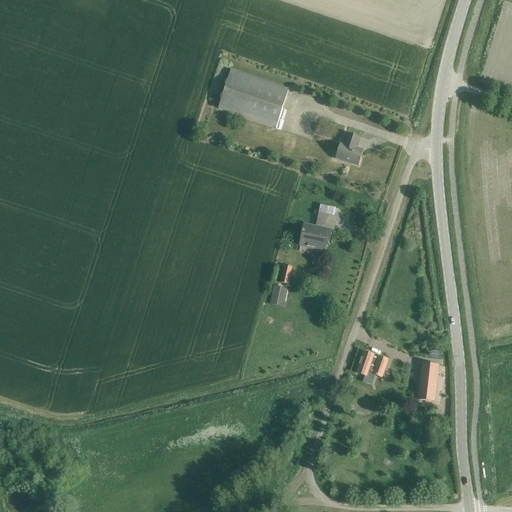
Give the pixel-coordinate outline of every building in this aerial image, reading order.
[(275,128),(288,89),(231,70),(218,109),(275,128)] [(359,165),(364,151),(355,148),(359,137),(347,133),(344,144),(340,143),(335,158),(359,165)] [(320,206),(319,213),(334,216),(336,209),(320,206)] [(331,231),(334,216),(319,213),(316,227),(304,224),(300,245),(325,251),(329,230),(331,231)] [(289,284),(292,267),(285,266),(282,283),(289,284)] [(285,302),(288,289),(274,287),(271,304),(286,307),(287,302),(285,302)] [(382,377),(389,360),(379,356),(379,357),(374,355),(375,355),(365,351),(357,372),(367,376),(370,367),(375,369),(373,374),(382,377)] [(438,366),(423,364),(419,400),(434,402),(438,366)]
